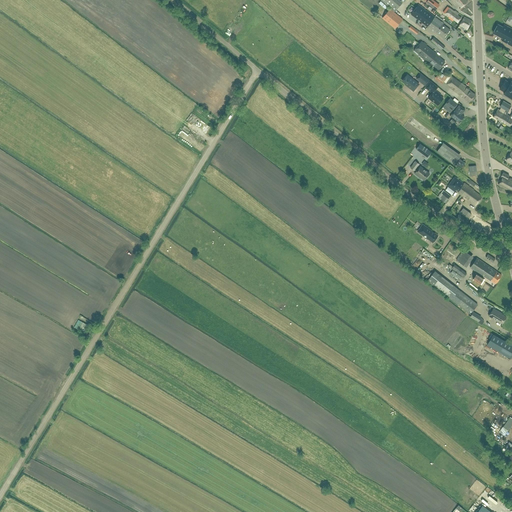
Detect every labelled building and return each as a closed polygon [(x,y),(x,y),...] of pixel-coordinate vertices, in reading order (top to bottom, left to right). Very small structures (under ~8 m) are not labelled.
[(387,7),(381,1),(379,3),(385,9),(387,7)] [(420,21),(427,27),(434,17),(426,10),(425,11),(425,10),(418,5),(411,14),(418,20),(419,19),(421,20),(420,21)] [(449,9),(447,7),(444,12),(446,13),(447,15),(449,16),(448,18),(453,21),(454,20),(457,22),(461,18),(458,15),(459,14),(455,11),(454,12),(449,9)] [(382,18),(384,20),(395,29),(401,22),(403,19),(390,8),(382,18)] [(444,38),(450,30),(443,24),(434,17),(427,27),(436,33),(437,32),(444,38)] [(467,29),(471,21),(464,17),(460,26),(467,29)] [(503,27),(497,24),(493,33),(503,38),(501,41),(511,46),(511,29),(504,25),(503,27)] [(418,31),(411,25),(409,28),(416,34),(418,31)] [(442,50),(444,47),(434,37),(431,41),(439,48),(442,50)] [(426,50),(424,48),(426,45),(421,41),(413,51),(432,66),(433,65),(438,70),(445,62),(428,48),(426,50)] [(416,79),(425,86),(430,81),(420,73),(416,79)] [(415,89),(419,84),(407,75),(402,81),(407,85),(407,86),(411,89),(412,87),(415,89)] [(450,88),(457,93),(463,85),(461,83),(461,84),(451,76),(447,75),(443,81),(446,83),(445,84),(448,86),(450,87),(450,88)] [(510,83),(505,80),(499,89),(504,92),(503,94),(511,99),(511,82),(510,83)] [(437,106),(443,99),(440,97),(440,96),(434,91),(437,88),(429,82),(425,88),(431,93),(430,94),(430,96),(428,99),(432,102),(433,102),(437,106)] [(469,90),(470,89),(463,85),(457,93),(469,102),(475,94),(469,90)] [(445,104),(452,109),(457,104),(450,98),(445,104)] [(500,120),(506,110),(503,108),(506,103),(503,101),(500,107),(503,108),(501,111),(498,109),(493,116),(500,120)] [(510,116),(507,114),(508,112),(508,111),(511,106),(506,103),(503,108),(506,110),(500,120),(506,124),(510,116)] [(459,123),(464,117),(461,115),(465,110),(459,105),(451,116),(459,123)] [(412,119),(408,123),(413,127),(417,123),(412,119)] [(187,143),(199,149),(201,144),(189,138),(187,143)] [(431,152),(420,143),(416,149),(427,157),(429,155),(430,155),(431,153),(430,153),(431,152)] [(459,155),(443,143),(436,152),(453,164),(459,155)] [(461,170),(465,163),(460,159),(455,166),(461,170)] [(420,167),(418,166),(419,164),(415,161),(410,167),(414,171),(415,170),(417,171),(415,174),(419,177),(419,176),(424,180),(429,174),(420,166),(420,167)] [(470,176),(477,176),(476,166),(469,166),(470,176)] [(502,177),(498,185),(511,192),(511,179),(510,178),(509,180),(508,179),(509,176),(503,172),(501,177),(502,177)] [(461,195),(468,186),(464,183),(455,177),(447,187),(454,192),(456,189),(458,191),(458,193),(461,195)] [(470,202),(475,206),(481,197),(473,191),(474,190),(468,186),(461,195),(468,200),(468,199),(471,200),(470,202)] [(445,203),(451,195),(443,189),(437,197),(445,203)] [(468,218),(471,214),(463,208),(460,213),(468,218)] [(428,239),(433,242),(438,235),(434,233),(433,232),(432,232),(432,231),(423,224),(422,224),(423,225),(418,231),(428,239)] [(463,251),(456,261),(464,267),(471,257),(463,251)] [(452,261),(455,259),(448,252),(446,254),(452,261)] [(493,262),(495,259),(490,255),(488,254),(485,258),(493,262)] [(495,270),(477,258),(470,267),(474,270),(475,270),(490,281),(490,280),(495,284),(501,275),(496,271),(496,272),(494,271),(495,270)] [(454,264),(453,266),(449,264),(448,266),(451,268),(451,269),(463,278),(467,273),(454,264)] [(461,276),(452,270),(451,273),(459,279),(461,276)] [(441,276),(435,271),(433,273),(431,272),(428,275),(430,277),(427,280),(433,285),(470,314),(477,304),(441,276)] [(476,273),(472,279),(480,284),(484,279),(476,273)] [(479,290),(470,283),(469,284),(472,287),(475,288),(474,289),(477,291),(479,290)] [(502,323),(506,317),(502,314),(502,313),(493,308),(488,316),(497,321),(497,320),(502,323)] [(481,317),(473,312),(470,316),(478,321),(481,317)] [(511,358),(511,355),(511,345),(493,334),(487,345),(511,358)] [(504,435),(511,424),(511,418),(510,417),(499,432),(504,435)] [(495,439),(488,448),(498,456),(505,447),(495,439)]
